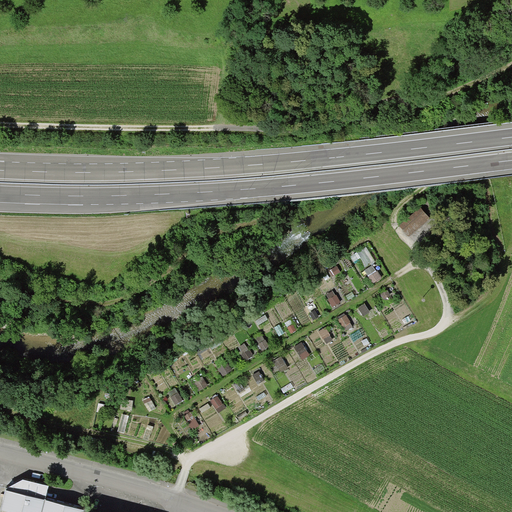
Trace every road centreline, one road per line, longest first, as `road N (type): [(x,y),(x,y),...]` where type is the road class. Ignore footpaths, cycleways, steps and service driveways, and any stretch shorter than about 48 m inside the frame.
road 1 (track): [(0,125),(302,135),(391,100),(412,109),(393,135),(298,200),(214,232),(112,302),(0,281)]
road 2 (track): [(176,499),(194,455),(364,357),(446,322),(438,281),(393,222),(396,207),(511,114)]
road 3 (motorway): [(511,136),(216,167),(59,171)]
road 4 (motorway): [(120,195),(511,160)]
road 5 (residential): [(0,450),(176,499)]
road 6 (motorway): [(0,201),(120,195)]
road 7 (motorway): [(0,193),(120,195)]
